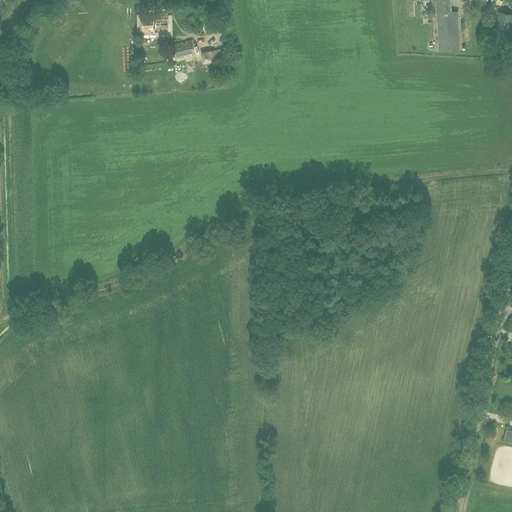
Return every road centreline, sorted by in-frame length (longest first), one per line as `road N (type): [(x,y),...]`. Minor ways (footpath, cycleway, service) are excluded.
road 1 (track): [(0,316),(148,272),(281,193),(511,169)]
road 2 (unclassified): [(457,511),(511,268)]
